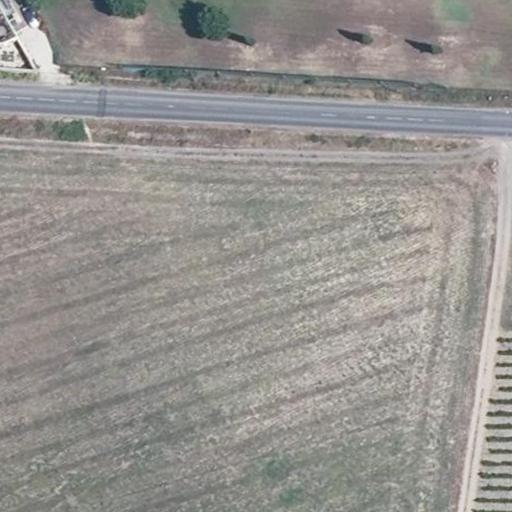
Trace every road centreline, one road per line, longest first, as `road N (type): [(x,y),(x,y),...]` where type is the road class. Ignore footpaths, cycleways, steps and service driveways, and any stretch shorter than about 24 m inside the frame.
road 1 (tertiary): [(511,122),(0,95)]
road 2 (track): [(511,148),(464,511)]
